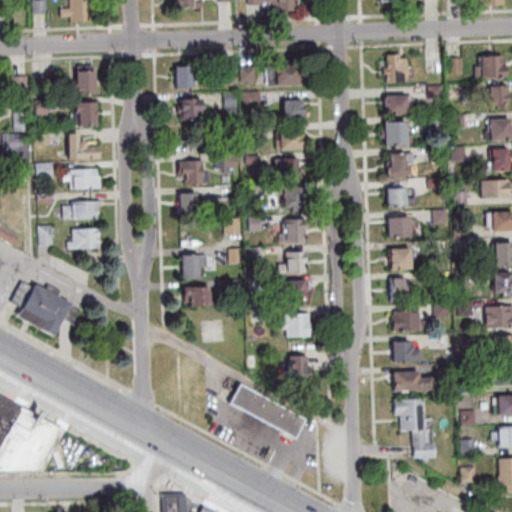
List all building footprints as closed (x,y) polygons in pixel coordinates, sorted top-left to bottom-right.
[(10,0),(10,15),(0,15),(0,0),(10,0)] [(48,0),(48,13),(35,13),(34,0),(48,0)] [(91,0),(92,20),(72,21),(72,15),(63,15),(63,8),(72,8),(72,0),(91,0)] [(298,0),(299,9),(279,10),(278,5),(275,5),(275,1),(265,2),(265,3),(251,3),(251,0),(298,0)] [(388,55),(402,54),(403,58),(407,58),(408,82),(389,83),(388,55)] [(476,66),(482,65),(482,57),(504,56),(504,62),(507,62),(507,76),(477,77),(476,66)] [(450,73),(450,58),(464,57),(464,73),(450,73)] [(278,64),(300,63),(300,82),(279,83),(278,64)] [(196,86),(178,87),(178,65),(195,65),(196,86)] [(242,66),(257,66),(257,80),(243,81),(242,66)] [(238,80),(226,81),(225,67),(237,67),(238,80)] [(97,70),(98,92),(75,93),(75,82),(80,82),(79,70),(97,70)] [(57,89),(38,89),(38,74),(56,73),(57,89)] [(29,75),(30,89),(15,90),(15,76),(29,75)] [(444,98),(430,99),(429,85),(443,85),(444,98)] [(508,85),(509,109),(499,109),(499,104),(491,105),(490,85),(508,85)] [(246,92),(262,91),(262,106),(246,107),(246,92)] [(227,112),(226,93),(239,92),(240,112),(227,112)] [(408,95),(409,113),(386,114),(386,96),(408,95)] [(183,120),(182,99),(204,98),(205,119),(183,120)] [(304,99),(305,117),(286,118),(285,100),(304,99)] [(51,113),(38,114),(37,100),(50,100),(51,113)] [(29,101),(31,130),(16,130),(15,101),(29,101)] [(98,101),(99,124),(77,125),(76,102),(98,101)] [(452,128),(451,115),(466,114),(467,128),(452,128)] [(491,119),(511,118),(511,139),(492,140),(491,119)] [(385,122),(407,121),(408,136),(413,136),(413,144),(386,145),(385,122)] [(184,123),(184,143),(200,144),(201,124),(184,123)] [(302,130),(303,147),(278,148),(278,131),(302,130)] [(37,144),(36,131),(51,131),(51,143),(37,144)] [(4,152),(3,133),(31,132),(32,162),(17,163),(16,151),(4,152)] [(69,133),(80,132),(81,141),(83,139),(88,143),(86,146),(99,145),(100,157),(71,158),(69,133)] [(445,146),(446,161),(432,162),(432,147),(445,146)] [(466,159),(453,160),(453,146),(466,146),(466,159)] [(509,148),(510,170),(489,170),(488,162),(493,162),(492,149),(509,148)] [(406,152),(406,165),(410,164),(410,173),(406,174),(407,175),(389,176),(388,167),(391,167),(390,153),(406,152)] [(225,167),(225,154),(239,154),(240,166),(225,167)] [(248,155),(262,154),(262,162),(248,163),(248,155)] [(282,180),(281,159),(300,158),(301,179),(282,180)] [(181,177),(180,161),(204,159),(205,183),(187,184),(187,177),(181,177)] [(54,162),(55,177),(38,178),(38,162),(54,162)] [(71,169),(98,168),(98,175),(102,175),(103,186),(72,188),(71,169)] [(431,188),(430,178),(446,177),(446,188),(431,188)] [(511,196),(483,198),(482,181),(509,180),(509,187),(511,187),(511,196)] [(304,186),(305,205),(287,206),(286,187),(304,186)] [(388,188),(406,187),(407,198),(417,198),(417,205),(388,206),(388,188)] [(455,192),(468,191),(468,204),(456,205),(455,192)] [(53,192),(53,202),(40,203),(39,193),(53,192)] [(182,214),(181,193),(198,192),(199,213),(182,214)] [(103,200),(103,207),(100,207),(100,217),(74,218),(74,217),(65,218),(65,205),(73,205),(73,201),(103,200)] [(449,224),(435,224),(434,210),(448,209),(449,224)] [(511,211),(511,229),(493,230),(492,212),(511,211)] [(251,216),(263,216),(264,230),(251,231),(251,216)] [(410,217),(411,226),(416,226),(416,235),(389,236),(388,217),(410,217)] [(241,233),(226,233),(226,218),(241,218),(241,233)] [(286,219),(307,218),(308,241),(287,242),(286,219)] [(15,244),(0,235),(0,223),(20,235),(15,244)] [(40,225),(53,224),(54,243),(41,244),(40,225)] [(470,237),(456,238),(456,225),(469,224),(470,237)] [(69,248),(69,241),(74,241),(74,228),(99,227),(100,247),(69,248)] [(457,253),(457,240),(468,239),(469,253),(457,253)] [(496,243),(511,242),(511,264),(497,265),(496,243)] [(264,246),(264,258),(252,258),(251,247),(264,246)] [(243,261),(231,262),(230,248),(243,248),(243,261)] [(391,249),(411,248),(412,268),(392,269),(391,249)] [(306,251),(307,271),(288,272),(288,252),(306,251)] [(185,278),(184,254),(201,253),(201,255),(208,254),(209,266),(205,266),(205,277),(185,278)] [(440,271),(452,271),(452,279),(440,280),(440,271)] [(457,286),(457,272),(471,271),(472,286),(457,286)] [(494,273),(511,272),(511,297),(504,297),(504,291),(495,292),(494,273)] [(406,276),(408,301),(392,302),(391,277),(406,276)] [(231,290),(231,279),(243,278),(243,290),(231,290)] [(251,279),(265,278),(266,290),(251,291),(251,279)] [(289,281),(307,280),(308,299),(290,300),(289,281)] [(82,308),(74,323),(64,318),(55,335),(20,316),(37,284),(82,308)] [(186,301),(185,287),(210,286),(211,305),(192,305),(192,301),(186,301)] [(449,301),(450,316),(435,317),(435,302),(449,301)] [(474,316),(460,316),(459,302),(473,301),(474,316)] [(511,306),(511,327),(488,328),(487,307),(511,306)] [(395,311),(419,310),(419,321),(428,321),(429,329),(394,331),(393,315),(395,315),(395,311)] [(286,313),(311,312),(312,335),(287,336),(286,313)] [(511,355),(498,356),(497,337),(511,336),(511,355)] [(410,341),(410,345),(413,345),(413,349),(420,349),(421,361),(394,362),(393,342),(410,341)] [(292,356),(309,355),(310,372),(292,372),(292,356)] [(439,379),(438,366),(451,365),(452,378),(439,379)] [(511,384),(488,385),(488,368),(511,367),(511,384)] [(394,373),(420,371),(420,378),(433,377),(433,390),(395,391),(394,373)] [(461,384),(476,383),(476,393),(461,393),(461,384)] [(296,438),(231,403),(241,384),(307,419),(296,438)] [(0,450),(0,393),(25,407),(0,450)] [(499,396),(511,395),(511,414),(499,415),(499,396)] [(395,400),(425,399),(426,418),(432,418),(433,442),(436,442),(436,457),(429,457),(429,461),(422,461),(421,457),(416,457),(415,445),(414,445),(413,429),(402,430),(401,415),(396,416),(395,400)] [(0,450),(25,407),(66,430),(44,471),(0,471),(0,450)] [(463,424),(463,411),(476,411),(476,424),(463,424)] [(511,426),(511,447),(500,448),(499,439),(493,440),(493,432),(499,432),(499,427),(511,426)] [(475,439),(475,455),(462,456),(462,440),(475,439)] [(500,485),(499,460),(511,459),(511,490),(508,491),(507,485),(500,485)] [(462,482),(462,468),(476,467),(476,482),(462,482)] [(164,511),(164,494),(186,493),(186,511),(164,511)]
